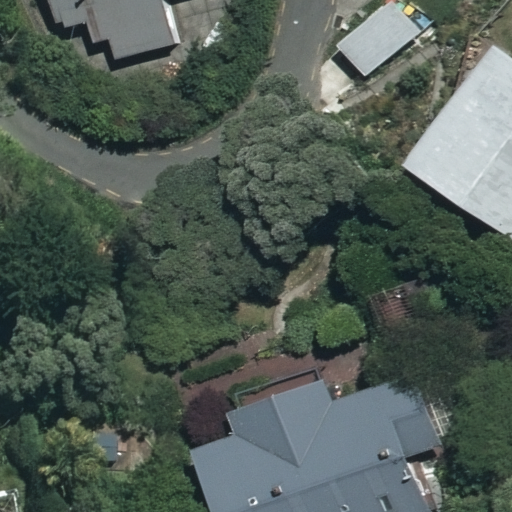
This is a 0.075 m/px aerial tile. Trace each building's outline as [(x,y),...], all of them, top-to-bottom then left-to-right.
[(67,0),(73,31),(103,25),(111,63),(185,48),(175,0),(67,0)] [(405,0),(354,43),(380,73),(447,17),(433,0),(405,0)] [(511,77),(440,172),(511,226),(511,77)] [(476,436),(457,372),(360,400),(355,382),(260,409),(269,437),(221,451),(238,511),(442,511),(425,451),(476,436)] [(0,450),(0,481),(9,454),(0,450)]
